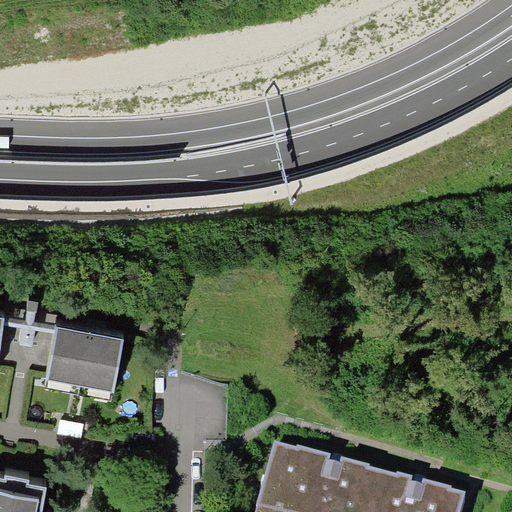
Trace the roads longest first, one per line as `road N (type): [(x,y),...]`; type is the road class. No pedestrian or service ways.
road 1 (secondary): [(511,5),(398,71),(250,121),(120,138),(0,135)]
road 2 (secondary): [(0,177),(169,176),(276,160),(398,118),(511,58)]
road 3 (residential): [(171,511),(175,387)]
